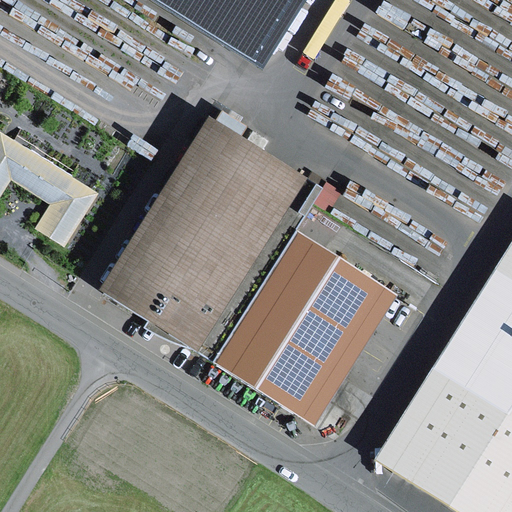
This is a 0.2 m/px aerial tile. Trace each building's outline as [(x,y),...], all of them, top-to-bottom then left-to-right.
[(137,0),(258,75),(305,0),(137,0)] [(318,192),(204,122),(98,294),(208,362),(212,364),(318,192)] [(98,196),(0,134),(0,194),(10,180),(52,206),(36,231),(64,249),(98,196)] [(327,185),(312,207),(326,216),(340,194),(327,185)] [(392,301),(291,238),(212,364),(222,370),(291,413),(313,427),(355,359),(367,340),(382,317),(392,301)] [(511,511),(511,244),(371,467),(443,511),(511,511)]
